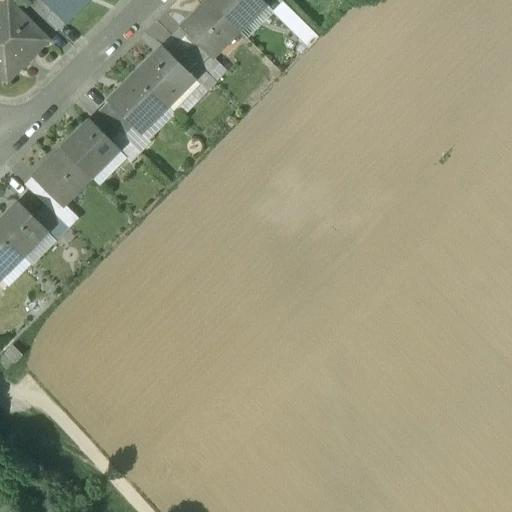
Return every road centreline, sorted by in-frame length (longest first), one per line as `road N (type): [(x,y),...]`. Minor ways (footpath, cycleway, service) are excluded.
road 1 (residential): [(154,0),(7,151)]
road 2 (track): [(0,393),(54,414),(145,511)]
